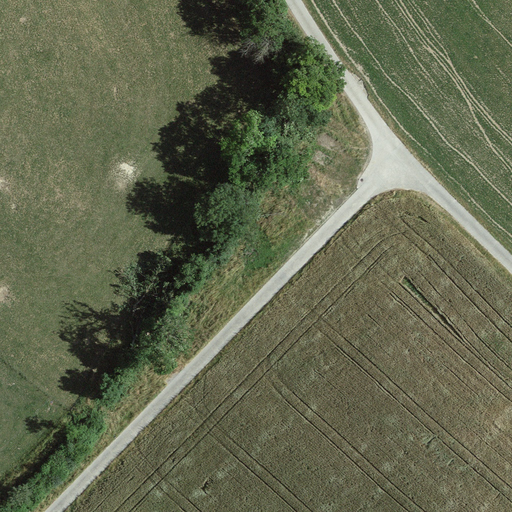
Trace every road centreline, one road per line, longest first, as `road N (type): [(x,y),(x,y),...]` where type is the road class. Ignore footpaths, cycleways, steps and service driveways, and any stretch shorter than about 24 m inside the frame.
road 1 (track): [(52,511),(398,160)]
road 2 (track): [(296,0),(398,160),(511,268)]
